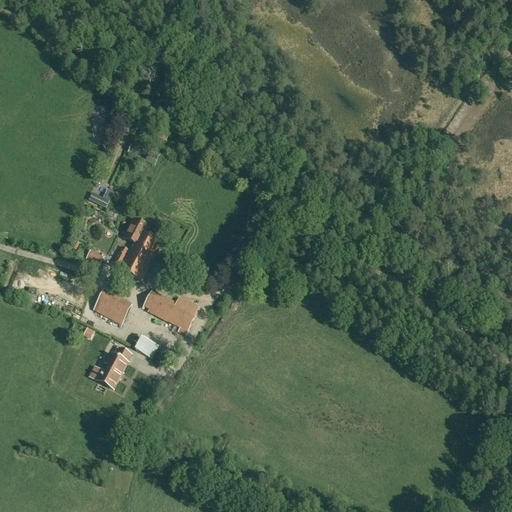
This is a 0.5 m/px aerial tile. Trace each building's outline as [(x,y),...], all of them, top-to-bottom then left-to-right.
[(168,140),(170,136),(150,127),(148,131),(168,140)] [(197,156),(193,163),(201,169),(206,161),(197,156)] [(102,167),(97,180),(102,183),(108,170),(102,167)] [(144,235),(148,227),(133,220),(129,228),(128,228),(127,228),(126,228),(125,228),(125,229),(124,229),(123,230),(123,231),(123,232),(123,233),(123,234),(123,235),(124,235),(124,236),(125,236),(123,239),(132,244),(130,248),(139,253),(142,248),(138,246),(144,235)] [(161,244),(144,235),(138,246),(142,248),(139,253),(130,248),(128,252),(121,248),(111,266),(119,270),(141,282),(161,244)] [(75,253),(80,244),(76,242),(71,251),(75,253)] [(104,257),(92,251),(87,259),(100,266),(104,257)] [(151,307),(148,312),(188,332),(198,313),(153,290),(143,309),(144,310),(146,305),(151,307)] [(129,311),(115,304),(107,318),(122,326),(129,311)] [(158,347),(143,339),(136,352),(151,360),(158,347)] [(113,357),(110,356),(105,365),(112,368),(108,376),(103,373),(98,382),(113,390),(127,364),(126,364),(130,356),(120,351),(118,353),(116,352),(113,357)] [(130,438),(134,440),(137,436),(138,433),(142,425),(133,420),(127,431),(132,433),(130,438)]
